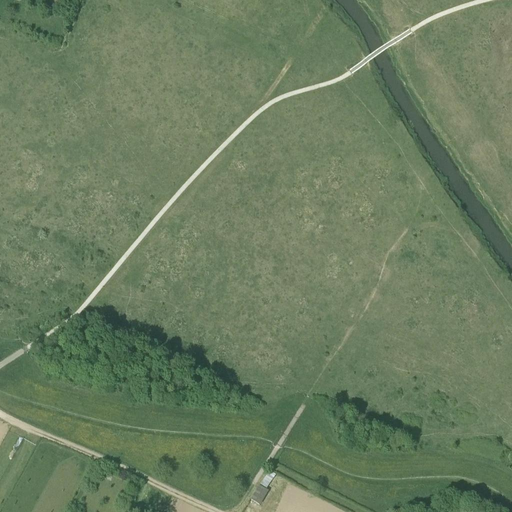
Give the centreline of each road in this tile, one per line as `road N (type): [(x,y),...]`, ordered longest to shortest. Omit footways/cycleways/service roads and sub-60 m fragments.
road 1 (track): [(217,511),(0,414)]
road 2 (track): [(341,78),(185,0)]
road 3 (track): [(314,385),(235,511)]
